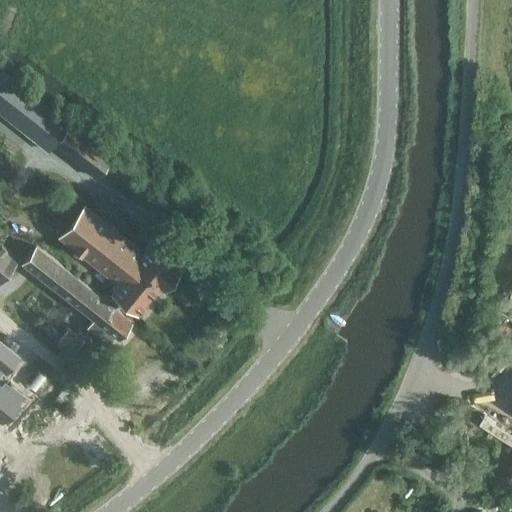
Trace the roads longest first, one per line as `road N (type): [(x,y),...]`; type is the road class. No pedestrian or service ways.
road 1 (tertiary): [(389,0),(385,160),(356,241),(300,325),(189,451),(113,511)]
road 2 (unclassified): [(323,511),(403,408),(433,318),(453,234),(474,0)]
